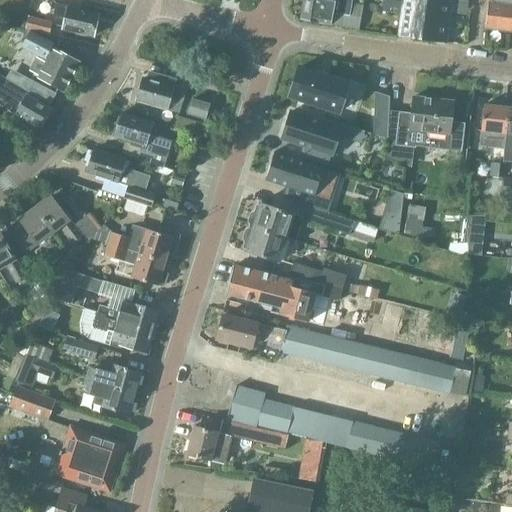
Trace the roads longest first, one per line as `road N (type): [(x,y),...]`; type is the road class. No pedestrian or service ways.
road 1 (unclassified): [(141,511),(178,348),(269,30)]
road 2 (residential): [(511,70),(269,30)]
road 3 (residential): [(145,0),(90,100),(0,190)]
road 4 (residential): [(269,30),(151,0)]
